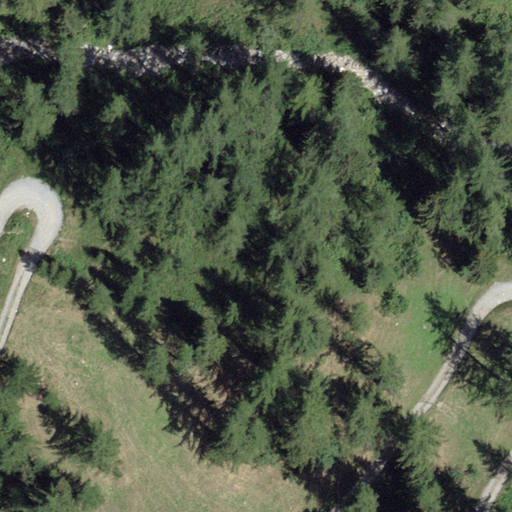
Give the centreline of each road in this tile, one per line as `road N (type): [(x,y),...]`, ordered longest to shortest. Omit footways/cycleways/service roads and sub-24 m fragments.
road 1 (track): [(511,291),(489,301),(339,511)]
road 2 (track): [(0,296),(37,191),(13,176),(0,187)]
